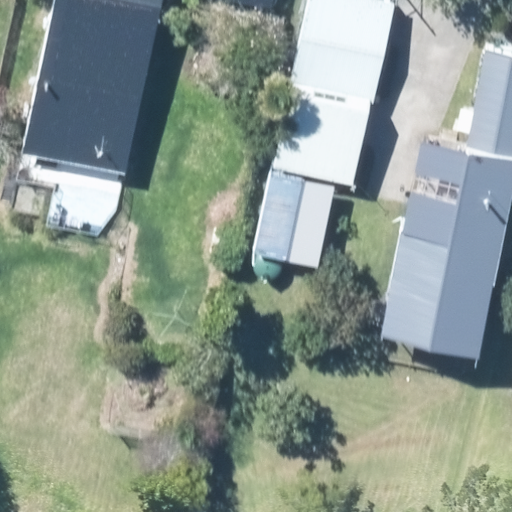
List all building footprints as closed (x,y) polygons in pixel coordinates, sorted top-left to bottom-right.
[(127,176),(164,0),(58,0),(26,155),(127,176)] [(231,0),(273,9),(274,0),(231,0)] [(307,0),(268,166),(351,186),(395,2),(385,0),(307,0)] [(477,360),(511,200),(511,42),(492,38),(468,148),(422,138),(378,339),(477,360)] [(270,173),(253,253),(320,267),(337,187),(270,173)] [(111,191),(53,181),(46,223),(104,233),(111,191)]
